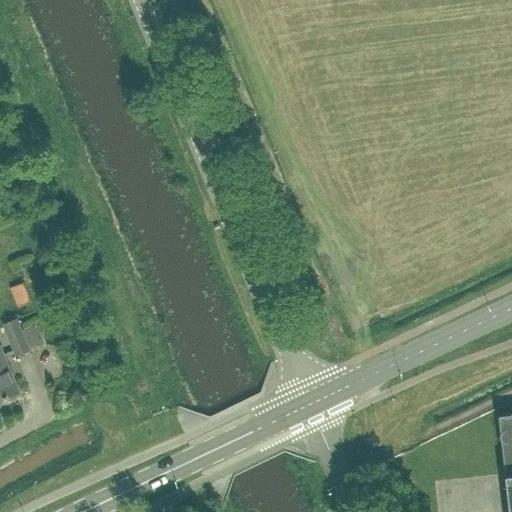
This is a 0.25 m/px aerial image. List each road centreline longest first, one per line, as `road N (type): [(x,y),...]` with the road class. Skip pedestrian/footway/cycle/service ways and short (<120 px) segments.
road 1 (tertiary): [(81,511),(308,403)]
road 2 (tertiary): [(140,0),(232,220)]
road 3 (tertiary): [(308,403),(511,309)]
road 4 (tertiary): [(308,403),(232,220)]
